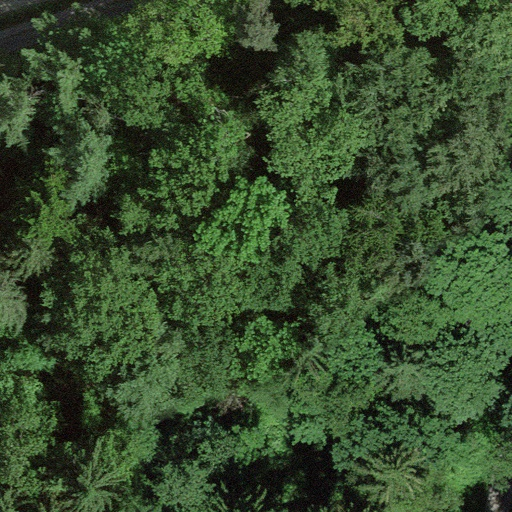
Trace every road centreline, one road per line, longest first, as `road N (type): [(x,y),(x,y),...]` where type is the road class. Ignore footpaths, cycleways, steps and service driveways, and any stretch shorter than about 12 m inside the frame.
road 1 (track): [(159,0),(0,51)]
road 2 (track): [(511,392),(484,511)]
